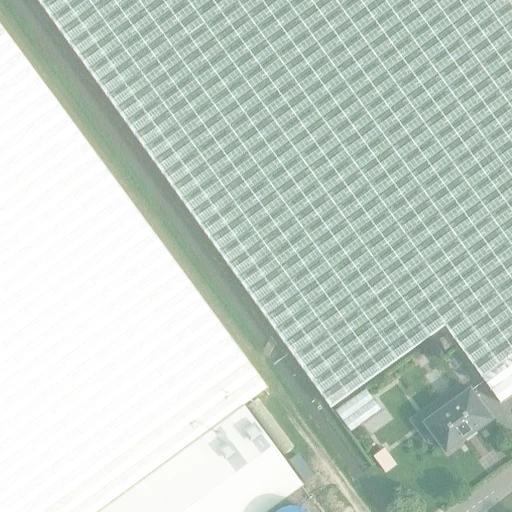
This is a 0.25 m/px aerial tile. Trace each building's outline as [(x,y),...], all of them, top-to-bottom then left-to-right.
[(511,0),(38,0),(334,409),(447,327),(490,387),(511,371),(511,0)] [(0,511),(46,511),(247,364),(0,28),(0,511)] [(446,336),(438,342),(445,351),(453,346),(446,336)] [(247,364),(46,511),(267,511),(302,487),(243,406),(266,390),(247,364)] [(503,405),(511,398),(511,371),(490,387),(503,405)] [(464,394),(459,387),(413,421),(428,442),(436,436),(448,453),(493,420),(471,389),(464,394)] [(366,389),(336,411),(352,432),(382,410),(366,389)] [(398,466),(386,449),(375,456),(388,473),(398,466)] [(297,455),(288,461),(304,483),(313,476),(297,455)]
